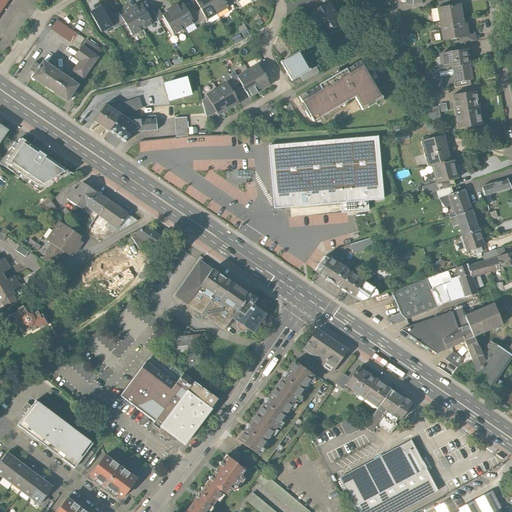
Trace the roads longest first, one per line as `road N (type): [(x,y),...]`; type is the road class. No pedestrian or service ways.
road 1 (primary): [(0,88),(305,299)]
road 2 (residential): [(150,511),(305,299)]
road 3 (primary): [(305,299),(511,439)]
road 4 (residential): [(277,0),(264,44),(280,91),(223,125)]
road 5 (residential): [(114,511),(5,425)]
